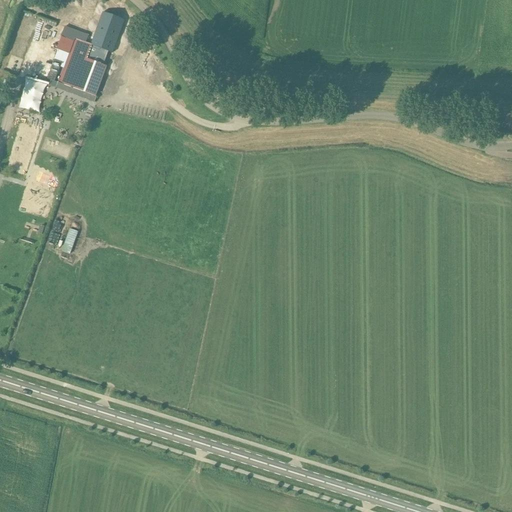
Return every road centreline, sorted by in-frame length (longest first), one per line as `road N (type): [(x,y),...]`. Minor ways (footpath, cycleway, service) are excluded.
road 1 (unclassified): [(511,146),(477,146),(375,115),(274,123),(213,107),(194,92),(149,13),(130,0)]
road 2 (secondary): [(417,511),(0,380)]
